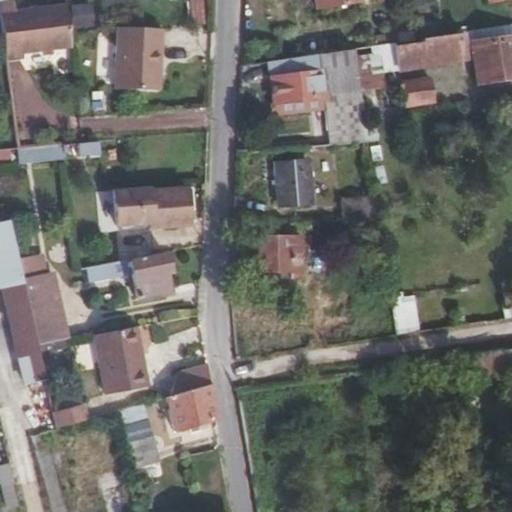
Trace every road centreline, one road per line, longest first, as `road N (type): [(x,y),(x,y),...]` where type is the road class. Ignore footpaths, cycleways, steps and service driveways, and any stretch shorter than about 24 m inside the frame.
road 1 (residential): [(224,0),(208,322),(236,511)]
road 2 (track): [(511,332),(216,375)]
